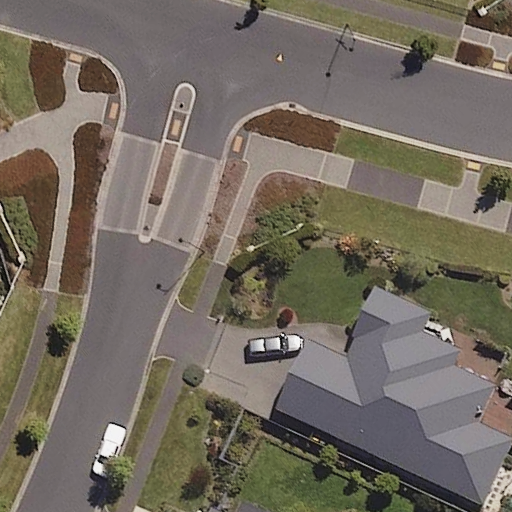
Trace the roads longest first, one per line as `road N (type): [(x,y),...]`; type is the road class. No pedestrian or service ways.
road 1 (residential): [(204,45),(160,211),(35,511)]
road 2 (residential): [(511,122),(204,45)]
road 3 (residential): [(204,45),(36,0)]
